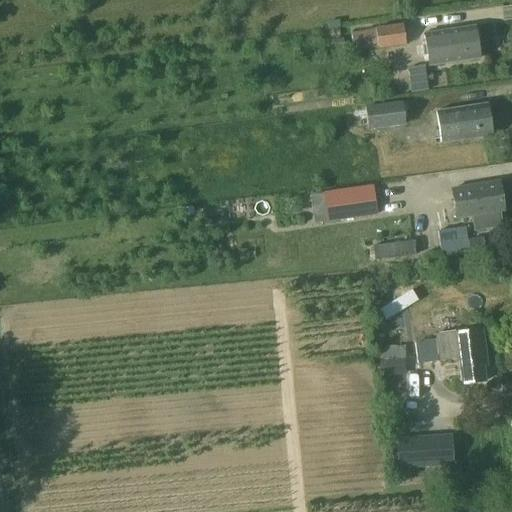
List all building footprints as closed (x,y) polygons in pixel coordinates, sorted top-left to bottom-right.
[(340,20),(328,22),(329,29),(341,27),(340,20)] [(378,50),(407,46),(403,24),(374,28),(378,50)] [(429,67),(440,65),(480,59),(475,27),(424,35),(429,67)] [(334,40),(335,49),(345,48),(343,39),(334,40)] [(429,92),(424,66),(408,68),(411,95),(429,92)] [(402,104),(362,109),(365,129),(404,124),(402,104)] [(435,112),(441,144),(492,136),(487,104),(435,112)] [(497,218),(500,212),(504,211),(500,182),(451,190),(456,219),(486,214),(491,219),(497,218)] [(373,186),(324,193),(328,222),(377,215),(373,186)] [(207,209),(197,210),(198,224),(208,223),(207,209)] [(468,248),(465,228),(449,230),(452,250),(468,248)] [(413,241),(373,246),(375,261),(415,256),(413,241)] [(416,365),(440,362),(459,360),(462,385),(486,382),(484,366),(487,366),(482,329),(436,335),(436,337),(413,340),(416,365)] [(404,349),(375,351),(376,366),(405,364),(404,349)] [(448,465),(447,434),(386,437),(388,468),(448,465)]
